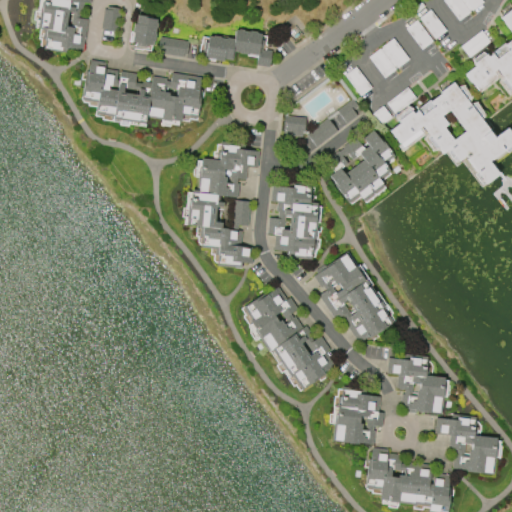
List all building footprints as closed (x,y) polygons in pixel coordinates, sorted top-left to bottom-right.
[(89,0),(89,2),(82,1),(81,10),(78,10),(77,16),(87,17),(82,51),(60,48),(60,51),(42,49),(43,38),(41,38),(42,27),(36,26),(39,3),(49,4),(49,0),(89,0)] [(458,20),(442,0),(480,0),(482,2),(458,20)] [(511,8),(511,89),(497,69),(492,72),(496,77),(478,91),(465,74),(475,66),(473,64),(486,54),(488,57),(492,53),(504,44),(504,45),(511,38),(511,31),(501,17),(511,8)] [(101,41),(115,41),(116,9),(102,9),(101,41)] [(152,45),(146,44),(145,47),(138,46),(138,43),(131,42),(133,32),(131,32),(133,23),(134,24),(136,14),(151,17),(150,18),(156,19),(156,22),(157,22),(156,27),(155,27),(154,33),(155,34),(154,41),(153,41),(152,45)] [(268,67),(255,65),(256,55),(248,54),(239,53),(239,52),(232,51),(231,59),(223,58),(223,61),(214,59),(214,58),(205,57),(205,52),(202,52),(204,42),(207,42),(208,36),(212,36),(213,35),(220,36),(220,38),(226,38),(226,37),(234,38),(235,30),(238,30),(238,29),(243,30),(243,31),(249,32),(249,31),(256,32),(256,33),(261,34),(259,49),(270,50),(268,67)] [(158,54),(186,56),(187,40),(159,38),(158,54)] [(172,73),(200,77),(198,87),(202,87),(197,118),(181,116),(180,121),(146,116),(144,124),(112,119),(113,117),(95,114),(97,102),(81,100),(85,69),(88,70),(89,60),(105,63),(104,69),(117,71),(115,80),(118,80),(120,71),(136,74),(135,82),(141,83),(141,81),(150,83),(151,76),(166,79),(165,81),(170,82),(172,73)] [(453,83),(494,138),(507,128),(511,135),(511,143),(489,161),(499,174),(485,184),(467,159),(469,157),(467,155),(459,161),(451,150),(452,149),(451,148),(443,154),(423,126),(419,129),(422,133),(403,147),(390,130),(400,123),(399,120),(411,111),(413,113),(417,110),(422,116),(434,107),(430,102),(441,93),(440,92),(453,83)] [(356,115),(346,124),(337,113),(328,121),(336,130),(316,147),(305,134),(301,134),(301,137),(282,135),(284,115),(305,117),(304,130),(309,130),(335,109),(336,110),(351,97),(358,106),(352,110),(356,115)] [(325,162),(339,152),(340,153),(344,150),(343,149),(356,139),(365,150),(369,148),(363,140),(373,131),(379,139),(380,138),(392,153),(393,156),(384,163),(386,165),(383,167),(387,172),(379,179),(383,185),(374,192),(370,186),(368,188),(372,194),(364,200),(361,197),(349,205),(334,185),(335,184),(328,175),(333,172),(325,162)] [(252,248),(250,263),(240,262),(240,268),(215,265),(217,255),(214,255),(215,249),(199,247),(201,237),(198,237),(199,227),(185,225),(189,190),(198,191),(199,178),(196,178),(197,167),(199,167),(200,159),(217,161),(220,141),(243,145),(243,149),(259,151),(257,167),(247,165),(245,180),(236,178),(235,183),(237,183),(235,198),(215,195),(214,202),(222,203),(221,208),(214,207),(212,221),(221,223),(221,228),(240,230),(238,246),(252,248)] [(265,234),(267,217),(276,218),(276,212),(274,211),(275,201),(269,201),(271,185),(292,186),(292,185),(302,186),(302,193),(309,193),(309,202),(316,203),(311,260),(287,257),(287,253),(287,251),(272,250),(273,234),(265,234)] [(249,201),(234,200),(233,225),(248,225),(249,201)] [(357,342),(343,321),(345,320),(341,315),(334,319),(317,294),(324,290),(322,286),(320,287),(312,275),(316,272),(314,270),(323,264),(325,267),(345,254),(353,266),(355,265),(382,307),(380,309),(386,318),(381,321),(385,327),(369,337),(368,335),(357,342)] [(301,390),(292,376),(288,379),(283,371),(284,369),(281,364),(279,365),(269,350),(268,351),(259,338),(257,340),(248,326),(253,323),(242,307),(276,286),(284,299),(289,296),(296,308),(289,312),(292,317),(294,316),(301,328),(304,326),(313,339),(320,335),(329,349),(325,352),(333,365),(324,371),(326,374),(301,390)] [(385,373),(387,357),(402,359),(402,354),(426,356),(425,367),(428,367),(427,375),(443,377),(441,398),(442,398),(441,413),(414,410),(414,412),(399,411),(401,394),(403,394),(403,389),(395,388),(397,374),(385,373)] [(371,444),(330,441),(332,424),(333,424),(335,406),(336,406),(336,396),(340,396),(341,386),(363,388),(362,394),(378,396),(377,412),(382,412),(381,426),(372,426),(371,430),(372,430),(371,444)] [(450,414),(474,417),(473,427),(476,428),(475,436),(495,438),(493,458),(494,458),(492,475),(451,470),(453,455),(455,455),(455,450),(447,449),(449,435),(433,433),(435,418),(450,420),(450,414)] [(371,447),(387,448),(387,453),(399,454),(398,463),(403,463),(404,461),(429,464),(429,472),(447,474),(446,486),(449,486),(447,511),(427,511),(428,505),(414,504),(414,506),(412,506),(412,504),(397,502),(397,504),(380,503),(381,498),(378,498),(379,488),(364,487),(366,459),(370,459),(371,447)]
